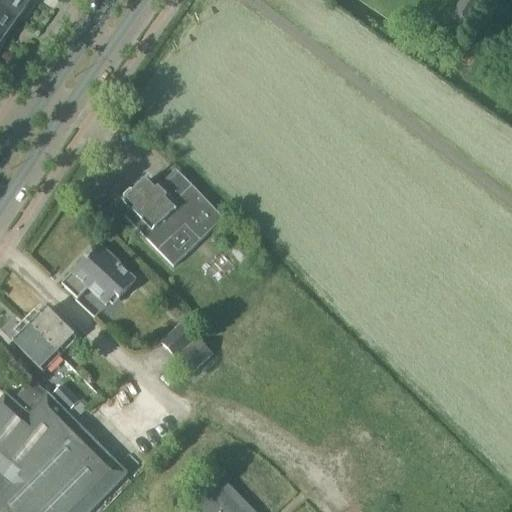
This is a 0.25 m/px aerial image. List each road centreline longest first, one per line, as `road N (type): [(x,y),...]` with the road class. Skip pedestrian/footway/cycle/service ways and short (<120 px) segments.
road 1 (secondary): [(0,206),(142,0)]
road 2 (secondary): [(116,0),(0,168)]
